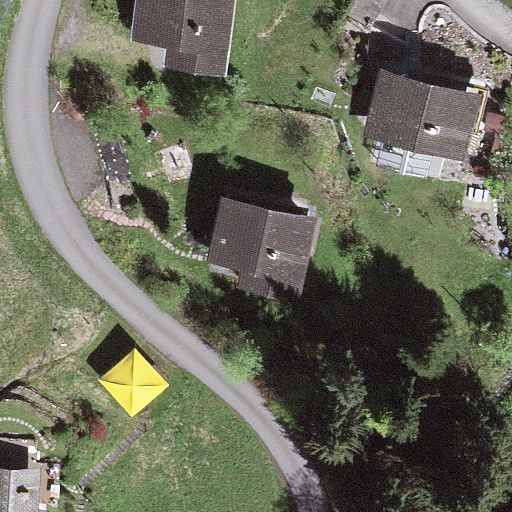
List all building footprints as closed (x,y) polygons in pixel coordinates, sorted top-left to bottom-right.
[(236,0),(139,0),(132,59),(228,71),(236,0)] [(482,89),(382,64),(364,132),(464,158),(482,89)] [(317,210),(222,191),(208,265),(302,283),(317,210)] [(108,370),(142,407),(179,373),(145,336),(108,370)] [(422,409),(372,430),(395,485),(445,464),(422,409)] [(46,511),(49,466),(0,462),(0,511),(46,511)]
